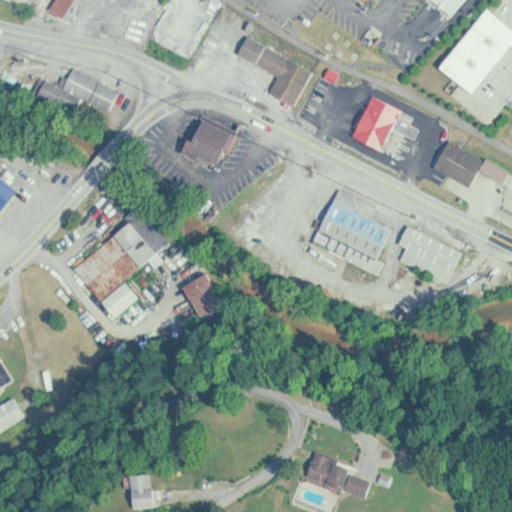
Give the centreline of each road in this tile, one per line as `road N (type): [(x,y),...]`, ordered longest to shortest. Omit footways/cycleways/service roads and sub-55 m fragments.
road 1 (residential): [(0,483),(117,423),(232,396),(283,407),(304,430),(283,469),(220,511)]
road 2 (secondary): [(511,239),(226,96)]
road 3 (tertiary): [(226,96),(130,51),(0,22)]
road 4 (secondary): [(0,277),(91,183)]
